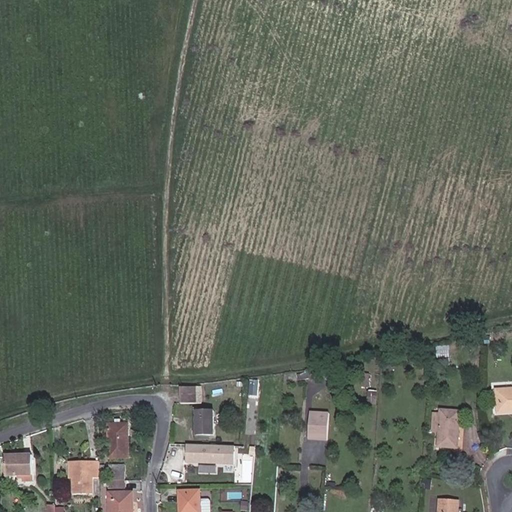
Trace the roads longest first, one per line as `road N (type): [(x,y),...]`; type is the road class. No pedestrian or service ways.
road 1 (track): [(196,0),(171,92),(162,213),(159,327),(169,396)]
road 2 (residential): [(0,437),(169,396),(154,511)]
